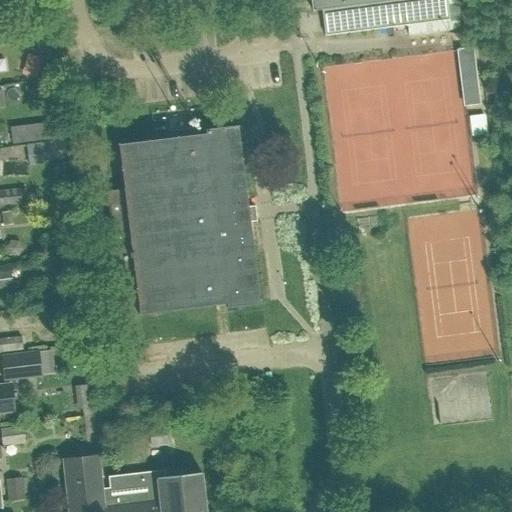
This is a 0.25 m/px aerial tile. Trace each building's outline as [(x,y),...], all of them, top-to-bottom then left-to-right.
[(309,0),(311,12),(321,11),(324,37),(406,26),(407,35),(457,29),(453,0),(309,0)] [(472,50),(458,51),(466,106),(478,104),(472,50)] [(27,74),(43,79),(48,59),(32,55),(27,74)] [(41,86),(0,85),(0,105),(41,106),(41,86)] [(259,303),(237,126),(205,130),(205,134),(118,145),(123,190),(105,192),(115,272),(133,269),(139,314),(226,304),(226,308),(259,303)] [(0,205),(21,203),(20,189),(0,192),(0,205)] [(0,288),(13,287),(11,270),(0,271),(0,288)] [(0,352),(25,349),(24,337),(0,339),(0,352)] [(42,377),(39,351),(2,356),(5,381),(42,377)] [(0,413),(16,411),(12,384),(0,385),(0,413)] [(94,385),(80,387),(85,409),(98,406),(94,385)] [(25,443),(22,425),(0,428),(3,446),(25,443)] [(205,511),(202,472),(191,473),(158,477),(148,478),(147,472),(98,478),(96,458),(64,462),(70,511),(205,511)] [(11,480),(11,499),(31,499),(31,481),(11,480)]
